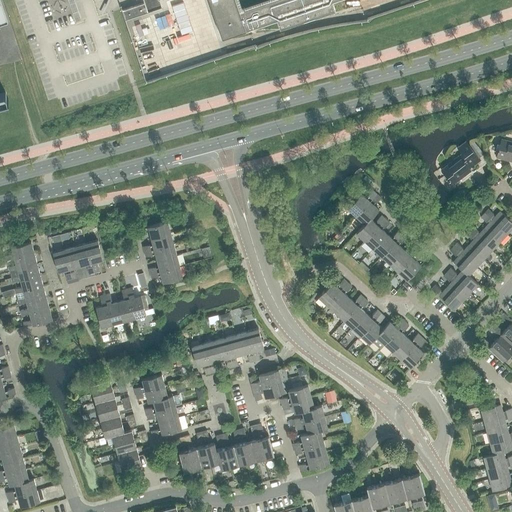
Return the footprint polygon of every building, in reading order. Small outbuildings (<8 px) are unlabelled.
[(143,0),(144,2),(122,10),(120,5),(120,6),(121,9),(125,20),(162,8),(159,0),(208,0),(222,38),(276,20),(279,29),(335,10),(332,1),(334,0),(143,0)] [(0,101),(8,99),(8,98),(7,99),(5,93),(0,94),(0,101)] [(511,143),(501,140),(499,145),(497,145),(496,150),(498,151),(496,157),(511,161),(511,162),(511,143)] [(470,169),(472,168),(481,161),(465,141),(458,146),(457,148),(461,154),(453,160),(454,161),(441,171),(452,184),(464,174),(465,176),(471,171),(470,169)] [(372,199),(377,194),(373,190),(368,195),(372,199)] [(356,216),(370,201),(361,193),(347,208),(356,216)] [(376,203),(381,198),(377,194),(372,199),(376,203)] [(370,201),(356,216),(364,224),(370,218),(377,211),(379,209),(378,209),(370,201)] [(493,213),(488,209),(484,213),(489,218),(493,213)] [(511,222),(500,211),(492,220),(506,233),(511,227),(511,222)] [(489,218),(484,213),(481,217),(486,221),(489,218)] [(380,224),(385,219),(381,215),(376,220),(380,224)] [(378,226),(370,218),(364,224),(356,233),(365,241),(378,226)] [(384,228),(389,222),(385,219),(380,224),(384,228)] [(492,220),(484,228),(499,242),(506,233),(492,220)] [(167,221),(148,227),(151,238),(170,233),(167,221)] [(378,226),(365,241),(373,249),(387,234),(378,226)] [(478,230),(473,226),(469,230),(474,234),(478,230)] [(484,228),(476,236),(491,250),(499,242),(484,228)] [(397,239),(402,234),(398,230),(393,236),(397,239)] [(474,234),(469,230),(465,234),(470,238),(474,234)] [(170,233),(151,238),(154,249),(173,244),(170,233)] [(387,234),(373,249),(381,256),(395,241),(387,234)] [(401,243),(406,238),(402,234),(397,239),(401,243)] [(344,239),(340,235),(336,239),(340,243),(344,239)] [(476,236),(468,245),(483,258),(491,250),(476,236)] [(97,240),(86,243),(91,263),(92,266),(97,264),(97,261),(103,259),(97,240)] [(395,241),(381,256),(390,264),(403,249),(395,241)] [(7,260),(14,258),(34,253),(31,242),(11,247),(13,253),(5,256),(7,260)] [(462,247),(457,242),(453,246),(459,251),(462,247)] [(86,243),(75,246),(80,266),(91,263),(86,243)] [(154,249),(151,250),(152,255),(155,254),(157,260),(176,255),(173,244),(154,249)] [(461,253),(476,267),(483,258),(468,245),(461,253)] [(75,246),(64,249),(69,269),(80,266),(75,246)] [(414,255),(419,250),(415,246),(410,251),(414,255)] [(459,251),(453,246),(450,250),(455,255),(459,251)] [(201,248),(204,258),(211,256),(209,247),(201,248)] [(53,252),(53,253),(58,272),(69,269),(64,249),(53,252)] [(403,249),(390,264),(398,272),(412,257),(403,249)] [(418,258),(423,253),(419,250),(414,255),(418,258)] [(10,271),(17,269),(37,264),(34,253),(14,258),(16,265),(8,267),(10,271)] [(453,262),(455,264),(462,270),(468,275),(476,267),(461,253),(453,261),(453,262)] [(176,255),(157,260),(160,271),(179,266),(176,255)] [(398,272),(407,280),(421,265),(412,257),(398,272)] [(17,269),(10,271),(12,277),(11,278),(13,282),(20,280),(40,275),(37,264),(17,269)] [(160,271),(157,272),(158,275),(161,275),(163,283),(182,277),(179,266),(160,271)] [(456,272),(451,268),(447,272),(452,277),(456,272)] [(477,284),(468,275),(462,270),(454,279),(469,292),(477,284)] [(452,277),(447,272),(443,276),(448,281),(452,277)] [(16,293),(23,291),(43,286),(40,275),(20,280),(22,286),(14,289),(16,293)] [(343,288),(347,282),(343,279),(338,284),(343,288)] [(447,287),(462,301),(469,292),(454,279),(447,287)] [(332,282),(318,297),(327,305),(340,290),(332,282)] [(347,291),(351,286),(347,282),(343,288),(347,291)] [(441,289),(435,284),(431,289),(436,294),(441,289)] [(19,304),(26,302),(46,297),(43,286),(23,291),(25,297),(17,300),(19,304)] [(439,296),(454,309),(462,301),(447,287),(439,296)] [(340,290),(327,305),(335,312),(349,297),(340,290)] [(134,294),(128,295),(129,298),(135,318),(146,315),(146,314),(150,313),(146,298),(142,300),(140,295),(134,297),(134,294)] [(359,303),(364,298),(360,294),(355,299),(359,303)] [(22,315),(29,313),(49,308),(46,297),(26,302),(28,308),(20,311),(22,315)] [(349,297),(335,312),(343,320),(357,305),(349,297)] [(129,298),(118,301),(123,321),(135,318),(129,298)] [(363,307),(368,302),(364,298),(359,303),(363,307)] [(118,301),(107,304),(112,324),(123,321),(118,301)] [(107,304),(96,307),(101,327),(112,324),(107,304)] [(357,305),(343,320),(352,328),(366,313),(357,305)] [(23,322),(25,326),(32,324),(33,325),(52,319),(49,308),(29,313),(31,319),(23,322)] [(376,318),(381,313),(377,310),(372,315),(376,318)] [(366,313),(352,328),(360,336),(374,321),(366,313)] [(380,322),(385,317),(381,313),(376,318),(380,322)] [(511,320),(509,318),(503,313),(500,316),(507,323),(508,322),(510,324),(506,328),(511,333),(511,321),(510,320),(511,320)] [(400,327),(405,322),(401,318),(400,318),(396,323),(400,327)] [(372,341),(376,336),(375,336),(383,328),(382,328),(374,321),(360,336),(369,344),(372,341)] [(389,321),(382,328),(383,328),(375,336),(376,336),(372,341),(380,349),(384,344),(398,329),(389,321)] [(404,330),(408,326),(409,325),(405,322),(400,327),(404,330)] [(511,333),(506,328),(502,333),(500,331),(501,330),(494,323),(491,326),(511,345),(511,333)] [(511,351),(511,345),(491,326),(488,329),(495,336),(496,335),(498,337),(494,341),(509,355),(511,351)] [(258,328),(247,331),(252,351),(253,354),(257,353),(257,350),(264,348),(258,328)] [(398,329),(384,344),(392,352),(406,337),(398,329)] [(247,331),(236,334),(241,354),(252,351),(247,331)] [(417,342),(421,337),(417,333),(417,334),(413,338),(417,342)] [(236,334),(225,338),(230,357),(241,354),(236,334)] [(509,355),(494,341),(490,346),(488,344),(489,343),(481,336),(478,340),(488,348),(487,348),(502,362),(509,355)] [(406,337),(392,352),(401,359),(415,344),(406,337)] [(421,346),(425,341),(421,337),(417,342),(421,346)] [(225,338),(214,341),(219,360),(230,357),(225,338)] [(214,341),(203,343),(208,363),(219,360),(214,341)] [(203,343),(191,347),(197,366),(208,363),(203,343)] [(415,344),(401,359),(409,367),(410,367),(423,352),(415,344)] [(274,348),(264,350),(266,356),(275,353),(274,348)] [(182,358),(176,359),(177,367),(184,365),(182,358)] [(284,367),(278,369),(259,374),(260,381),(254,382),(251,383),(252,389),(281,380),(287,379),(284,367)] [(145,391),(164,385),(161,374),(142,379),(145,391)] [(90,384),(93,394),(112,388),(110,379),(90,384)] [(281,380),(252,389),(254,394),(255,400),(262,398),(260,392),(260,391),(263,390),(265,397),(269,396),(271,396),(275,395),(284,392),(284,391),(281,380)] [(148,402),(153,401),(153,400),(168,396),(167,396),(164,385),(145,391),(148,402)] [(308,385),(288,390),(291,402),(311,396),(308,385)] [(93,394),(95,402),(115,397),(112,388),(93,394)] [(333,390),(328,391),(331,402),(336,400),(333,390)] [(172,395),(167,396),(168,396),(153,400),(153,401),(156,412),(175,406),(172,395)] [(311,396),(291,402),(294,413),(302,411),(314,407),(311,396)] [(95,402),(97,411),(117,406),(115,397),(95,402)] [(503,416),(500,404),(480,409),(484,421),(503,416)] [(303,417),(300,418),(301,419),(302,423),(305,422),(324,416),(321,405),(314,407),(302,411),(303,417)] [(97,411),(100,420),(119,414),(117,406),(97,411)] [(159,423),(178,417),(175,406),(156,412),(159,423)] [(100,420),(102,428),(122,423),(119,414),(100,420)] [(324,416),(305,422),(307,432),(320,429),(320,430),(327,428),(324,416)] [(503,416),(484,421),(487,432),(506,427),(503,416)] [(162,434),(182,429),(178,417),(159,423),(162,434)] [(105,437),(112,435),(124,432),(124,431),(122,423),(102,428),(105,437)] [(0,440),(17,436),(14,424),(0,427),(0,440)] [(506,427),(487,432),(490,443),(509,438),(506,427)] [(112,435),(114,444),(134,438),(131,429),(124,431),(124,432),(112,435)] [(307,432),(300,435),(303,446),(323,441),(320,430),(320,429),(307,432)] [(17,436),(0,440),(0,451),(0,452),(20,447),(17,436)] [(265,458),(274,455),(268,436),(259,438),(265,458)] [(114,444),(117,453),(136,447),(134,438),(114,444)] [(259,438),(251,440),(256,460),(265,458),(259,438)] [(503,452),(511,449),(511,447),(509,438),(490,443),(493,454),(503,451),(503,452)] [(251,440),(242,443),(247,462),(256,460),(251,440)] [(323,441),(303,446),(306,457),(326,452),(323,441)] [(214,443),(205,445),(210,465),(219,462),(216,450),(214,443)] [(242,443),(233,445),(238,465),(247,462),(242,443)] [(205,445),(196,447),(202,467),(210,465),(205,445)] [(233,445),(224,448),(230,467),(238,465),(233,445)] [(23,458),(20,447),(0,452),(3,463),(23,458)] [(117,453),(119,461),(139,456),(136,447),(117,453)] [(196,447),(188,450),(193,469),(202,467),(196,447)] [(224,448),(216,450),(219,462),(221,470),(230,467),(224,448)] [(184,472),(193,469),(188,450),(178,452),(184,472)] [(506,462),(503,452),(503,451),(493,454),(483,456),(486,468),(506,462)] [(326,452),(306,457),(310,468),(329,463),(326,452)] [(139,456),(119,461),(122,470),(141,465),(139,456)] [(3,463),(6,474),(26,469),(23,458),(3,463)] [(506,462),(486,468),(489,479),(509,473),(506,462)] [(26,469),(6,474),(9,485),(14,484),(29,480),(29,479),(26,469)] [(419,473),(410,476),(415,495),(425,493),(419,473)] [(489,479),(492,490),(511,484),(509,473),(489,479)] [(410,476),(401,478),(407,498),(415,495),(410,476)] [(14,484),(17,495),(37,490),(34,478),(29,479),(29,480),(14,484)] [(401,478),(393,480),(398,500),(407,498),(401,478)] [(393,480),(384,483),(389,502),(398,500),(393,480)] [(384,483),(375,485),(381,505),(389,502),(384,483)] [(366,488),(368,495),(372,507),(381,505),(375,485),(366,488)] [(37,490),(17,495),(20,506),(40,501),(37,490)] [(368,495),(359,497),(363,511),(373,511),(372,507),(368,495)] [(363,511),(359,497),(351,500),(354,511),(363,511)] [(354,511),(351,500),(342,502),(344,511),(354,511)] [(344,511),(342,502),(333,504),(335,511),(344,511)] [(497,504),(493,502),(489,503),(491,511),(492,510),(498,509),(497,504)]
